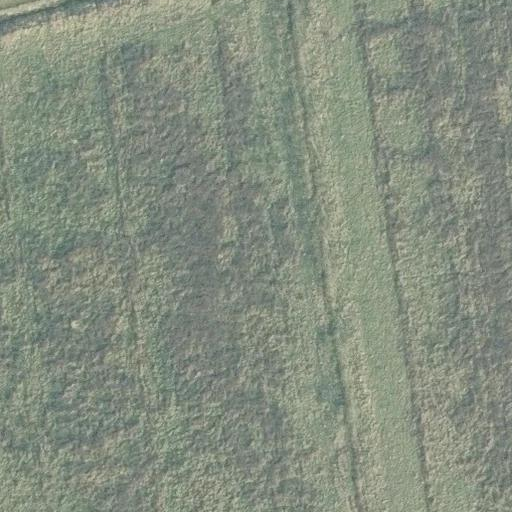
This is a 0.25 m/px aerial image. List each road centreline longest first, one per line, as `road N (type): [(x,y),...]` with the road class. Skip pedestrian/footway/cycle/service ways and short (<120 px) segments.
road 1 (residential): [(361,211),(21,219)]
road 2 (residential): [(57,501),(377,497)]
road 3 (residential): [(377,497),(361,211)]
road 4 (residential): [(361,211),(370,0)]
road 5 (residential): [(377,497),(511,495)]
